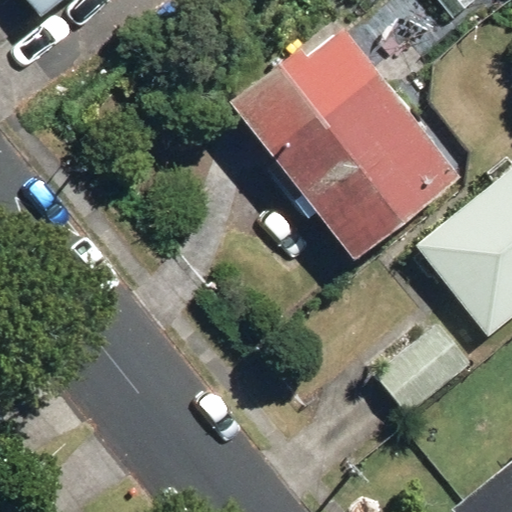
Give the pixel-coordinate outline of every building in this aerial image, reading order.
[(52,0),(27,0),(37,12),(52,0)] [(286,42),(218,96),(346,257),(452,173),(332,24),(295,53),(286,42)] [(511,161),(410,246),(484,335),(511,311),(511,161)] [(437,325),(371,376),(403,416),(468,365),(437,325)] [(511,511),(511,451),(445,506),(450,511),(511,511)]
